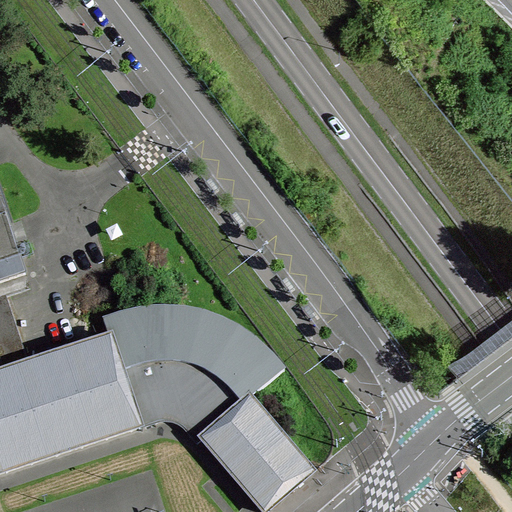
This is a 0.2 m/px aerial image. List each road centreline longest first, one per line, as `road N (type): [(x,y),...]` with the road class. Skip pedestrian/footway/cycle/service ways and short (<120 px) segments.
road 1 (residential): [(108,0),(437,434)]
road 2 (secondary): [(511,348),(252,0)]
